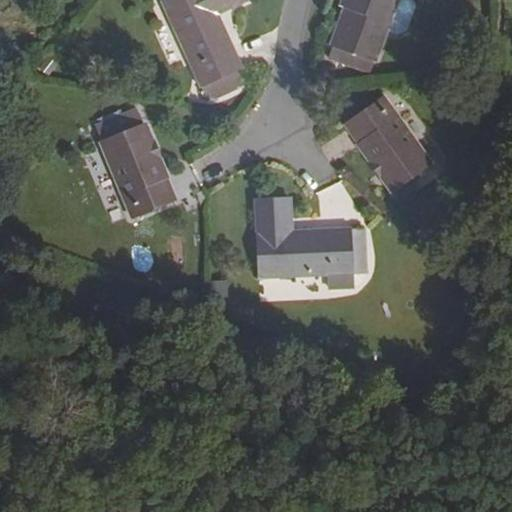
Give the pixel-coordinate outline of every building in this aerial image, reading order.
[(244,84),(240,75),(234,77),(232,72),(238,70),(241,68),(217,15),(213,4),(222,0),(224,0),(229,10),(247,1),(247,0),(165,0),(162,1),(201,87),(203,87),(209,100),(244,84)] [(222,0),(213,4),(217,15),(229,10),(224,0),(222,0)] [(396,0),(355,0),(350,14),(343,11),(331,43),(374,59),(396,0)] [(347,0),(343,11),(350,14),(355,0),(347,0)] [(19,60),(7,71),(15,84),(26,74),(19,60)] [(385,97),(344,126),(389,192),(430,163),(385,97)] [(132,219),(177,199),(145,125),(100,143),(132,219)] [(103,192),(116,188),(107,160),(95,164),(103,192)] [(289,201),(257,202),(260,278),(352,274),(350,230),(292,233),(289,201)]
